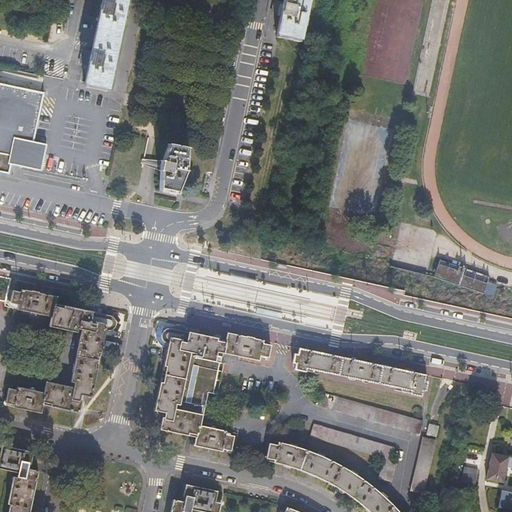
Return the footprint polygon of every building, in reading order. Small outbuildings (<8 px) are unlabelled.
[(107,90),(125,0),(101,0),(86,77),(84,85),(107,90)] [(283,0),(276,34),(299,39),(307,0),(283,0)] [(298,42),(299,39),(276,34),(275,37),(298,42)] [(0,67),(0,80),(31,87),(33,77),(43,78),(43,76),(0,67)] [(21,94),(22,89),(0,83),(0,153),(6,154),(21,158),(22,150),(30,152),(32,142),(42,99),(21,94)] [(42,99),(43,93),(22,89),(21,94),(42,99)] [(394,130),(349,120),(330,208),(376,218),(394,130)] [(21,158),(35,161),(39,143),(32,142),(30,152),(22,150),(21,158)] [(162,172),(160,188),(178,192),(186,171),(187,148),(169,144),(163,161),(161,160),(159,170),(162,172)] [(0,168),(0,170),(7,172),(9,162),(33,167),(35,161),(21,158),(6,154),(3,169),(0,168)] [(159,170),(161,160),(143,159),(142,164),(159,170)] [(490,276),(440,260),(434,277),(494,297),(498,285),(488,282),(490,276)] [(18,305),(17,310),(52,318),(55,304),(56,297),(21,289),(20,293),(13,291),(11,304),(18,305)] [(81,310),(55,304),(52,318),(50,327),(76,333),(77,329),(82,330),(77,355),(100,360),(106,330),(110,331),(111,331),(113,331),(114,331),(115,330),(116,329),(117,328),(117,327),(118,326),(118,325),(118,323),(118,322),(117,321),(117,320),(116,319),(115,318),(114,317),(113,317),(111,317),(104,315),(81,310)] [(215,362),(218,352),(224,353),(227,340),(178,330),(170,329),(169,329),(168,329),(166,329),(165,329),(164,330),(163,331),(162,332),(162,333),(161,334),(161,335),(161,337),(161,338),(162,339),(162,340),(163,341),(164,342),(165,343),(170,344),(163,374),(186,379),(191,353),(196,354),(196,358),(215,362)] [(227,340),(224,353),(259,361),(260,356),(268,358),(271,345),(263,344),(264,341),(229,333),(227,340)] [(424,381),(426,375),(300,349),(298,355),(295,354),(293,363),(296,364),(295,370),(305,372),(306,369),(410,392),(410,395),(421,397),(422,390),(426,391),(428,382),(424,381)] [(175,409),(202,415),(204,406),(207,406),(210,393),(215,394),(220,371),(217,370),(219,363),(215,362),(196,358),(196,354),(191,353),(186,379),(180,405),(176,404),(175,409)] [(91,397),(100,360),(77,355),(71,383),(75,383),(74,389),(47,383),(45,394),(46,394),(43,405),(79,413),(82,401),(80,400),(81,398),(81,395),(91,397)] [(197,438),(200,427),(203,416),(202,415),(175,409),(176,404),(180,405),(186,379),(163,374),(155,411),(166,413),(165,418),(164,418),(160,430),(197,438)] [(28,390),(18,388),(17,391),(10,389),(7,404),(14,405),(14,408),(28,411),(41,414),(43,405),(46,394),(45,394),(34,392),(35,391),(35,390),(34,390),(34,389),(33,388),(32,388),(31,387),(30,388),(29,388),(28,389),(28,390)] [(419,431),(423,418),(322,392),(319,405),(419,431)] [(437,432),(439,422),(430,420),(428,430),(437,432)] [(392,456),(395,444),(313,423),(310,436),(383,456),(379,476),(391,478),(396,457),(392,456)] [(223,449),(231,452),(235,437),(226,435),(227,433),(216,430),(216,429),(216,428),(215,428),(215,427),(214,427),(213,427),(212,427),(211,427),(211,428),(210,428),(210,429),(209,429),(200,427),(197,438),(195,447),(223,452),(223,449)] [(424,489),(436,436),(423,433),(411,487),(424,489)] [(301,471),(308,451),(298,448),(298,446),(291,444),(291,446),(279,443),(279,446),(271,444),(267,459),(275,461),(275,464),(301,471)] [(0,469),(18,473),(17,478),(13,477),(7,504),(10,505),(20,507),(22,497),(33,499),(39,472),(28,470),(29,467),(29,465),(31,465),(33,453),(2,446),(0,457),(0,469)] [(331,470),(336,463),(324,457),(324,455),(317,452),(316,454),(308,451),(301,471),(312,474),(324,481),(333,485),(338,477),(334,474),(335,473),(331,470)] [(511,458),(493,454),(488,480),(504,483),(508,467),(511,467),(511,458)] [(368,493),(374,487),(357,475),(358,472),(352,469),(351,471),(336,463),(331,470),(335,473),(334,474),(338,477),(333,485),(341,490),(347,494),(354,499),(360,491),(364,493),(366,492),(368,493)] [(480,471),(466,468),(463,483),(477,486),(480,471)] [(191,511),(191,510),(198,511),(218,511),(221,504),(215,503),(218,493),(186,485),(184,498),(186,498),(185,501),(184,503),(175,501),(172,511),(191,511)] [(370,511),(389,511),(395,507),(387,498),(388,496),(383,492),(382,493),(374,487),(368,493),(366,492),(364,493),(360,491),(354,499),(362,504),(370,511)] [(511,510),(511,492),(503,491),(500,508),(511,510)] [(29,511),(33,499),(22,497),(20,507),(10,505),(8,511),(29,511)]
